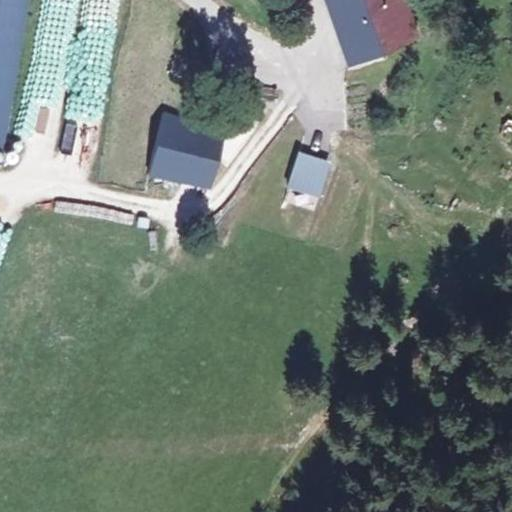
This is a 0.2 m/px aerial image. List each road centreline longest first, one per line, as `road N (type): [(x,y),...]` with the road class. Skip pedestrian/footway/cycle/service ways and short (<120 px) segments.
road 1 (track): [(308,90),(225,189),(198,206),(178,211),(56,184),(26,190),(0,227)]
road 2 (track): [(92,66),(68,187)]
